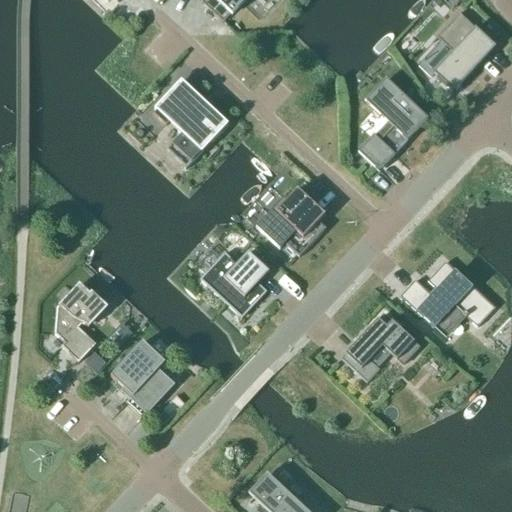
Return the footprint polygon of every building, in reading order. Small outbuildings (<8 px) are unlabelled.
[(202,0),(200,3),(223,25),(246,0),(271,0),(272,1),(273,0),(202,0)] [(468,77),(465,74),(492,47),(458,16),(436,40),(452,55),(432,76),(452,95),(470,77),(469,76),(468,77)] [(178,89),(182,85),(181,84),(154,112),(155,114),(153,117),(165,129),(168,126),(181,138),(167,153),(185,170),(184,171),(185,172),(203,153),(199,149),(207,140),(211,144),(227,127),(190,93),(189,94),(192,97),(190,100),(178,89)] [(359,155),(379,174),(394,158),(390,154),(404,140),(406,143),(424,124),(411,111),(412,109),(407,104),(408,104),(398,95),(396,97),(388,90),(383,86),(366,104),(374,111),(373,112),(380,117),(383,113),(391,121),(374,139),(373,139),(359,155)] [(324,218),(297,192),(275,215),(273,213),(257,229),(255,230),(279,252),(280,251),(280,250),(284,246),(299,260),(325,231),(324,230),(321,234),(314,228),(324,218)] [(268,275),(248,255),(246,258),(237,268),(224,256),(200,282),(241,321),(266,294),(257,286),(266,277),(268,275)] [(494,311),(445,265),(427,284),(439,295),(433,301),(415,283),(400,299),(445,342),(465,321),(466,320),(476,330),(494,311)] [(90,295),(88,297),(78,288),(55,312),(53,337),(64,347),(61,351),(78,366),(95,348),(78,331),(81,328),(89,330),(107,311),(90,295)] [(395,328),(383,317),(371,329),(340,361),(367,386),(379,373),(369,364),(382,349),(402,368),(419,350),(395,328)] [(175,388),(158,373),(165,366),(142,345),(110,381),(116,386),(117,385),(124,391),(120,395),(122,397),(126,393),(133,399),(126,406),(144,421),(173,389),(175,388)] [(279,472),(270,480),(266,476),(248,496),(252,500),(248,504),(249,506),(253,501),(264,511),(303,511),(272,482),(280,473),(279,472)]
